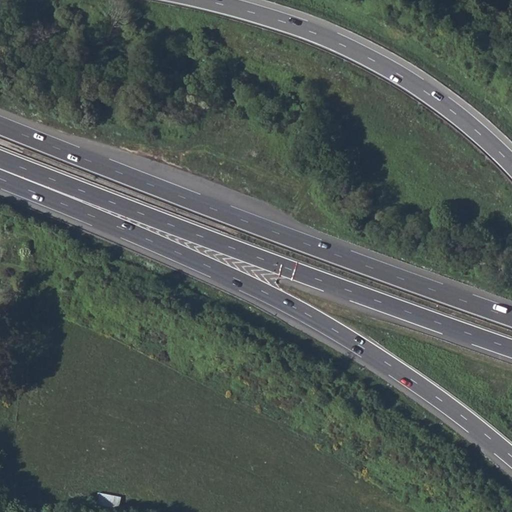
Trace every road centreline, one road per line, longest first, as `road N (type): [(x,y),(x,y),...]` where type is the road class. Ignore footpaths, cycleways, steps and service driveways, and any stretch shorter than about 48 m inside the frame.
road 1 (trunk): [(0,163),(23,182),(320,318),(511,456)]
road 2 (trunk): [(511,317),(0,125)]
road 3 (trunk): [(0,159),(511,348)]
road 4 (trunk): [(511,164),(465,120),(376,61),(282,20),(205,0)]
